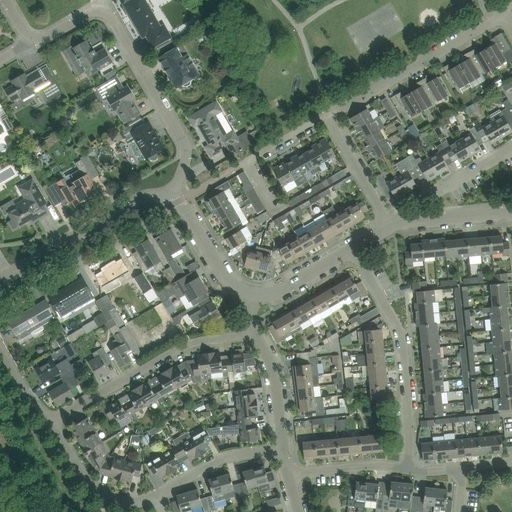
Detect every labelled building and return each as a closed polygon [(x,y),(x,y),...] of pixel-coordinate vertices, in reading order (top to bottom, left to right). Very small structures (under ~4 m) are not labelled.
[(125,4),(123,5),(124,7),(123,10),(126,14),(128,14),(142,38),(146,36),(153,48),(155,53),(177,40),(174,35),(171,37),(164,25),(160,27),(144,0),(127,0),(126,1),(125,4)] [(492,45),(485,50),(495,68),(506,62),(508,63),(511,63),(511,62),(511,51),(501,33),(494,37),(495,38),(490,41),(492,45)] [(72,46),(62,52),(67,61),(70,65),(78,60),(79,60),(86,72),(88,76),(104,67),(112,62),(105,49),(96,54),(94,50),(92,52),(88,44),(86,41),(80,44),(73,48),(72,46)] [(174,50),(167,54),(159,59),(169,75),(170,74),(178,87),(182,85),(183,86),(186,87),(190,85),(191,82),(190,80),(198,75),(186,53),(179,57),(174,50)] [(484,74),(495,68),(485,50),(477,54),(474,50),(469,53),(482,74),(484,73),(484,74)] [(466,60),(459,65),(469,83),(480,77),(480,75),(482,74),(469,53),(464,56),(466,60)] [(458,89),(469,83),(459,65),(451,69),(449,65),(443,68),(443,67),(442,68),(449,79),(452,78),(458,89)] [(14,85),(5,90),(10,99),(12,102),(20,97),(22,100),(28,96),(35,93),(33,89),(39,86),(41,89),(49,103),(63,94),(53,77),(48,80),(44,82),(43,80),(38,72),(27,78),(25,74),(11,82),(14,85)] [(124,122),(131,118),(139,113),(132,101),(135,99),(127,87),(123,89),(116,77),(96,89),(104,101),(107,99),(115,111),(117,110),(124,122)] [(427,77),(421,81),(434,102),(436,101),(437,102),(448,95),(437,77),(429,82),(427,77)] [(411,93),(422,111),(433,105),(432,103),(434,102),(421,81),(416,84),(419,88),(411,93)] [(506,93),(511,89),(511,82),(511,81),(502,86),(506,93)] [(411,93),(403,97),(401,92),(396,95),(395,95),(401,107),(404,106),(411,117),(422,111),(411,93)] [(216,102),(197,113),(188,118),(194,127),(197,125),(209,145),(205,147),(211,157),(222,150),(228,160),(254,144),(249,134),(238,140),(233,131),(233,132),(221,112),(222,111),(216,102)] [(358,129),(374,120),(368,109),(350,119),(356,130),(358,129)] [(511,119),(506,109),(501,112),(499,110),(489,116),(492,121),(502,138),(511,132),(511,131),(508,125),(511,122),(511,119)] [(358,129),(364,139),(380,130),(384,128),(378,117),(374,120),(358,129)] [(8,118),(2,121),(8,132),(14,128),(8,118)] [(479,124),(474,127),(482,140),(483,143),(488,140),(491,144),(502,138),(492,121),(481,128),(479,124)] [(148,123),(140,128),(131,133),(135,139),(128,144),(138,162),(142,160),(142,161),(146,158),(146,159),(149,157),(150,160),(153,161),(155,160),(157,158),(157,155),(156,153),(163,149),(158,139),(155,141),(152,135),(155,134),(148,123)] [(476,143),(482,140),(474,127),(469,130),(471,134),(460,140),(470,157),(481,150),(476,143)] [(248,133),(254,142),(261,138),(256,129),(248,133)] [(364,139),(370,149),(386,141),(380,130),(364,139)] [(120,132),(113,136),(117,144),(124,139),(120,132)] [(445,137),(439,141),(441,144),(445,150),(450,159),(452,162),(457,159),(459,163),(470,157),(460,140),(450,146),(447,141),(445,137)] [(324,162),(326,161),(335,156),(325,139),(314,145),(315,147),(316,147),(324,162)] [(392,151),(386,141),(370,149),(376,160),(385,155),(392,151)] [(439,152),(428,158),(438,175),(449,169),(447,165),(445,162),(450,159),(445,150),(441,144),(436,147),(439,152)] [(312,149),(305,153),(314,168),(316,172),(321,170),(322,172),(328,169),(324,162),(316,147),(315,147),(312,149)] [(92,149),(86,152),(90,158),(95,156),(92,149)] [(298,157),(295,159),(304,174),(310,171),(312,175),(316,172),(314,168),(305,153),(298,157)] [(438,175),(428,158),(422,162),(420,158),(415,160),(412,155),(407,158),(413,168),(418,165),(427,181),(438,175)] [(406,194),(417,188),(415,183),(408,171),(413,168),(407,158),(402,161),(403,163),(397,167),(401,174),(397,177),(406,194)] [(285,165),(284,165),(293,180),(297,186),(297,187),(307,181),(304,174),(295,159),(291,161),(285,165)] [(82,160),(81,160),(75,164),(79,170),(82,169),(84,172),(86,171),(88,170),(87,168),(82,160)] [(273,169),(278,178),(283,187),(293,180),(284,165),(285,165),(283,163),(273,169)] [(343,170),(330,177),(333,183),(346,175),(343,170)] [(87,174),(82,177),(73,182),(68,185),(64,179),(51,186),(61,203),(63,206),(68,203),(69,205),(76,201),(76,200),(77,199),(80,204),(90,198),(93,196),(91,191),(97,187),(92,179),(89,174),(89,173),(87,174)] [(396,200),(406,194),(397,177),(386,183),(381,175),(376,178),(383,191),(389,188),(396,200)] [(253,188),(250,183),(247,178),(243,180),(242,181),(245,186),(244,187),(243,189),(245,193),(253,188)] [(47,204),(42,196),(32,180),(19,188),(25,199),(16,205),(17,208),(8,213),(12,220),(9,222),(13,229),(29,220),(31,224),(48,214),(43,206),(47,204)] [(215,196),(206,202),(212,212),(229,202),(226,196),(224,192),(229,189),(231,188),(228,182),(228,181),(215,189),(218,195),(215,196)] [(336,192),(345,187),(342,181),(333,187),(336,192)] [(312,188),(315,193),(320,190),(325,187),(322,182),(317,185),(312,188)] [(245,193),(248,199),(251,197),(257,194),(253,188),(245,193)] [(260,198),(257,194),(248,199),(251,203),(254,202),(260,198)] [(287,203),(290,208),(304,199),(301,194),(287,203)] [(362,200),(347,209),(355,224),(366,218),(363,214),(369,211),(362,200)] [(215,211),(220,221),(235,213),(229,202),(212,212),(213,212),(215,211)] [(257,214),(266,209),(263,204),(254,209),(257,214)] [(327,209),(322,212),(327,220),(336,235),(346,230),(337,215),(332,217),(327,209)] [(347,209),(337,215),(346,230),(355,224),(347,209)] [(242,223),(235,213),(220,221),(227,232),(242,223)] [(327,220),(317,226),(326,241),(336,235),(327,220)] [(326,241),(317,226),(307,232),(316,247),(326,241)] [(246,227),(240,231),(234,234),(225,239),(231,250),(235,248),(238,253),(249,246),(249,247),(252,238),(251,237),(252,236),(246,227)] [(174,260),(173,259),(171,255),(177,252),(181,249),(170,230),(166,232),(164,231),(161,233),(161,235),(159,236),(161,240),(156,243),(167,262),(170,267),(176,277),(178,280),(186,276),(180,266),(179,267),(175,259),(174,260)] [(307,232),(297,238),(306,253),(316,247),(307,232)] [(502,236),(490,237),(491,255),(503,254),(503,256),(510,255),(509,243),(502,243),(502,236)] [(478,238),(480,256),(491,255),(490,237),(478,238)] [(297,238),(288,243),(296,258),(306,253),(297,238)] [(478,238),(467,239),(469,257),(470,265),(481,264),(480,256),(478,238)] [(446,259),(444,239),(433,240),(435,257),(446,256),(446,259)] [(446,259),(458,258),(456,240),(445,242),(444,239),(446,259)] [(458,258),(469,257),(467,239),(456,240),(458,258)] [(164,268),(148,240),(135,248),(137,251),(133,254),(144,273),(147,279),(147,278),(144,273),(149,270),(148,268),(152,266),(157,273),(164,268)] [(277,249),(272,252),(279,263),(284,260),(286,264),(296,258),(288,243),(286,240),(275,246),(277,249)] [(424,258),(435,257),(433,240),(422,241),(424,261),(424,258)] [(412,262),(424,261),(422,241),(421,241),(422,244),(410,245),(411,252),(405,253),(406,265),(406,267),(413,267),(412,262)] [(245,263),(244,267),(255,270),(260,253),(261,248),(256,246),(254,252),(249,250),(250,247),(249,247),(249,246),(238,253),(234,255),(237,260),(239,261),(245,263)] [(261,248),(260,253),(255,270),(267,273),(268,269),(276,270),(281,267),(279,263),(272,252),(272,253),(272,251),(261,248)] [(96,280),(97,282),(98,282),(102,288),(130,272),(122,258),(116,262),(115,260),(100,269),(102,271),(95,275),(97,279),(96,280)] [(195,261),(188,265),(191,270),(199,266),(195,261)] [(178,280),(176,277),(170,267),(162,272),(170,285),(178,280)] [(144,273),(134,278),(138,286),(140,284),(144,291),(152,287),(147,279),(144,273)] [(170,285),(175,294),(178,299),(179,298),(186,294),(190,301),(194,299),(198,297),(205,293),(206,292),(198,278),(195,280),(191,274),(191,273),(186,276),(178,280),(170,285)] [(369,294),(361,281),(356,285),(350,275),(340,281),(349,296),(358,291),(362,298),(369,294)] [(50,299),(49,300),(50,301),(51,304),(59,318),(94,298),(84,280),(75,285),(74,284),(63,290),(64,291),(57,296),(50,299)] [(349,296),(340,281),(330,287),(339,302),(349,296)] [(490,285),(491,296),(509,294),(507,283),(490,285)] [(170,285),(156,293),(162,303),(168,299),(168,298),(175,294),(170,285)] [(320,293),(329,308),(339,302),(330,287),(320,293)] [(434,290),(426,291),(423,291),(416,292),(416,293),(418,303),(418,304),(435,302),(434,290)] [(310,298),(319,313),(329,308),(320,293),(310,298)] [(509,294),(491,296),(492,307),(507,306),(507,307),(510,306),(509,294)] [(106,295),(101,299),(109,312),(113,318),(116,325),(121,332),(131,350),(132,352),(133,354),(138,361),(143,358),(139,350),(119,317),(114,308),(106,295)] [(319,313),(310,298),(301,304),(309,319),(319,313)] [(102,312),(93,317),(94,319),(98,327),(104,323),(113,318),(109,312),(101,299),(96,302),(102,312)] [(15,318),(8,322),(11,327),(16,336),(17,337),(28,330),(30,333),(32,331),(33,333),(36,334),(42,330),(43,327),(42,326),(56,318),(50,309),(45,300),(22,313),(23,315),(19,318),(18,316),(17,315),(14,317),(15,318)] [(414,304),(416,315),(433,313),(432,303),(435,302),(418,304),(418,303),(414,304)] [(197,304),(186,311),(187,313),(193,323),(195,326),(198,327),(202,327),(205,326),(204,325),(220,315),(213,303),(211,304),(201,309),(198,304),(197,304)] [(301,304),(291,310),(299,325),(309,319),(301,304)] [(490,314),(491,319),(508,317),(507,307),(507,306),(492,307),(482,308),(483,314),(490,314)] [(376,308),(361,317),(360,317),(363,323),(380,313),(376,308)] [(176,310),(170,314),(172,319),(179,315),(176,310)] [(299,325),(291,310),(281,315),(290,331),(292,335),(302,329),(299,325)] [(434,325),(433,313),(416,315),(417,326),(434,325)] [(179,315),(172,319),(176,325),(180,323),(182,318),(181,316),(180,314),(179,315)] [(349,320),(352,324),(354,328),(363,323),(360,317),(361,317),(359,314),(349,320)] [(277,344),(282,341),(292,335),(290,331),(281,315),(271,321),(273,325),(267,328),(277,344)] [(509,329),(508,317),(491,319),(492,331),(509,329)] [(113,318),(104,323),(108,329),(110,328),(116,325),(113,318)] [(420,327),(421,338),(438,336),(437,324),(434,325),(417,326),(417,327),(420,327)] [(116,325),(110,328),(111,331),(114,336),(116,340),(112,342),(116,348),(111,351),(115,359),(120,367),(122,366),(125,367),(128,365),(129,362),(131,361),(127,355),(126,353),(131,350),(121,332),(116,325)] [(365,331),(366,343),(383,341),(381,329),(369,331),(365,331)] [(492,331),(493,342),(510,340),(509,329),(492,331)] [(322,341),(325,345),(334,339),(332,335),(327,338),(322,341)] [(439,347),(438,336),(421,338),(422,349),(439,347)] [(511,352),(510,340),(493,342),(494,353),(511,352)] [(366,343),(367,354),(384,352),(383,341),(366,343)] [(66,346),(70,355),(76,353),(72,343),(66,346)] [(313,348),(312,348),(314,350),(316,350),(317,354),(326,353),(325,346),(325,345),(324,345),(313,348)] [(422,349),(423,360),(440,359),(439,347),(422,349)] [(110,362),(105,353),(101,348),(97,351),(100,356),(88,363),(98,380),(110,373),(105,365),(110,362)] [(232,361),(227,362),(228,372),(228,374),(245,372),(244,366),(256,364),(253,358),(251,358),(251,356),(243,357),(242,349),(235,350),(236,354),(231,354),(232,361)] [(309,352),(309,358),(317,357),(317,354),(316,350),(314,350),(311,350),(311,352),(309,352)] [(367,354),(368,365),(385,364),(384,352),(367,354)] [(511,360),(511,352),(494,353),(495,365),(511,363),(511,360)] [(188,364),(187,365),(188,366),(194,379),(196,383),(200,382),(199,375),(211,374),(208,353),(202,354),(202,355),(197,356),(197,358),(198,363),(188,364)] [(208,353),(211,374),(211,379),(228,377),(228,374),(228,372),(227,362),(221,362),(220,353),(215,354),(215,353),(208,353)] [(294,378),(311,376),(318,375),(316,364),(318,364),(317,357),(309,358),(297,360),(297,366),(293,366),(294,378)] [(44,364),(35,369),(43,382),(57,374),(58,373),(61,379),(84,366),(81,360),(71,366),(67,359),(56,366),(52,360),(44,364)] [(441,370),(440,359),(423,360),(424,372),(441,370)] [(496,376),(499,376),(511,374),(511,363),(495,365),(496,376)] [(369,377),(386,375),(385,364),(368,365),(369,377)] [(64,384),(49,393),(57,406),(73,396),(70,390),(81,384),(77,377),(76,377),(76,376),(82,372),(82,373),(83,373),(85,376),(89,373),(85,365),(84,366),(61,379),(64,384)] [(172,367),(166,371),(177,389),(194,379),(188,366),(187,365),(179,369),(177,366),(173,368),(172,367)] [(441,370),(424,372),(425,383),(443,382),(441,370)] [(161,384),(156,386),(162,397),(177,389),(166,371),(161,374),(161,375),(157,377),(161,384)] [(511,386),(511,374),(499,376),(500,387),(511,386)] [(295,389),(313,387),(319,386),(318,375),(311,376),(294,378),(295,389)] [(369,377),(370,388),(387,387),(386,375),(369,377)] [(444,393),(443,382),(425,383),(426,394),(423,394),(423,395),(441,393),(444,393)] [(164,401),(162,397),(156,386),(151,389),(148,383),(143,385),(143,384),(137,388),(148,406),(157,400),(159,404),(164,401)] [(511,386),(500,387),(501,399),(511,397),(511,386)] [(314,398),(313,387),(295,389),(297,401),(314,398)] [(387,387),(370,388),(371,400),(388,398),(387,387)] [(127,403),(126,403),(133,414),(135,413),(148,406),(137,388),(131,391),(132,392),(127,394),(131,401),(127,404),(127,403)] [(247,390),(235,391),(236,408),(257,406),(256,399),(255,399),(255,394),(247,395),(247,390)] [(423,395),(424,406),(442,405),(441,393),(423,395)] [(499,410),(511,409),(511,397),(501,399),(498,399),(499,410)] [(304,418),(314,417),(316,416),(323,415),(321,398),(314,398),(297,401),(298,412),(299,418),(304,418)] [(118,400),(108,406),(114,416),(118,423),(131,415),(133,414),(126,403),(122,406),(118,400)] [(442,405),(424,406),(425,418),(443,416),(442,405)] [(108,406),(102,409),(108,419),(108,420),(110,419),(114,416),(108,406)] [(236,408),(238,425),(251,423),(250,418),(257,417),(257,412),(258,412),(257,406),(236,408)] [(76,438),(84,433),(93,428),(87,418),(70,428),(76,438)] [(344,419),(335,420),(336,429),(345,428),(344,419)] [(260,440),(259,428),(252,429),(251,423),(238,425),(222,427),(222,435),(240,435),(241,442),(249,441),(250,443),(257,442),(257,440),(260,440)] [(81,447),(84,453),(102,443),(93,428),(84,433),(87,438),(79,443),(82,447),(81,447)] [(153,428),(148,431),(151,436),(157,433),(153,428)] [(205,430),(191,438),(201,456),(207,452),(206,452),(210,449),(207,443),(211,440),(206,431),(205,430)] [(147,434),(142,438),(145,444),(151,441),(147,434)] [(382,435),(372,436),(371,436),(373,453),(384,452),(382,435)] [(361,454),(373,453),(371,436),(359,437),(361,454)] [(501,436),(491,437),(490,437),(491,455),(497,454),(503,453),(501,436)] [(350,455),(361,454),(359,437),(348,438),(350,455)] [(490,437),(478,438),(480,455),(485,455),(486,455),(491,455),(490,437)] [(195,459),(201,456),(191,438),(176,446),(178,450),(183,448),(190,461),(195,458),(195,459)] [(338,456),(350,455),(348,438),(337,439),(338,456)] [(480,455),(478,438),(467,439),(468,456),(480,455)] [(327,457),(338,456),(337,439),(325,440),(327,457)] [(467,439),(455,440),(457,458),(468,456),(467,439)] [(315,458),(327,457),(325,440),(314,441),(315,458)] [(457,458),(455,440),(444,441),(446,459),(451,459),(451,458),(457,458)] [(304,459),(315,458),(314,441),(302,443),(304,459)] [(444,441),(432,443),(434,460),(440,459),(440,460),(446,459),(444,441)] [(102,443),(84,453),(87,459),(88,458),(91,463),(97,473),(103,465),(105,462),(102,456),(108,453),(102,443)] [(434,460),(432,443),(421,444),(423,461),(434,460)] [(176,446),(161,455),(171,473),(177,470),(177,469),(181,466),(173,453),(178,450),(176,446)] [(166,476),(171,473),(161,455),(146,464),(153,475),(157,472),(161,478),(165,475),(166,476)] [(103,465),(97,473),(109,476),(114,478),(114,479),(120,480),(125,460),(114,458),(112,464),(105,462),(103,465)] [(125,460),(120,480),(126,482),(126,481),(131,482),(133,476),(138,477),(142,465),(125,460)] [(264,466),(253,469),(258,486),(260,493),(271,490),(270,490),(277,488),(273,474),(267,476),(264,466)] [(245,482),(239,484),(243,498),(249,496),(247,489),(258,486),(253,469),(242,472),(245,482)] [(230,474),(219,477),(225,500),(236,497),(237,500),(243,498),(239,484),(233,485),(230,474)] [(214,503),(225,500),(219,477),(208,480),(212,496),(206,497),(210,511),(217,510),(214,503)] [(349,491),(347,506),(365,508),(365,501),(367,483),(356,482),(355,492),(349,491)] [(389,496),(383,495),(382,510),(388,510),(388,507),(399,508),(402,483),(391,482),(389,496)] [(365,501),(376,502),(376,509),(375,511),(380,511),(381,509),(382,510),(383,495),(377,494),(379,485),(367,483),(365,501)] [(402,483),(399,508),(410,509),(409,511),(416,511),(418,497),(412,496),(413,484),(402,483)] [(422,511),(423,505),(434,506),(436,489),(425,488),(424,497),(418,497),(416,511),(422,511)] [(436,489),(434,506),(440,507),(440,511),(445,511),(444,511),(451,511),(452,501),(446,500),(447,490),(436,489)] [(198,490),(187,493),(192,510),(202,507),(203,511),(208,511),(210,511),(206,497),(200,499),(198,490)] [(182,511),(192,510),(187,493),(176,496),(179,505),(172,507),(173,511),(182,511)]
